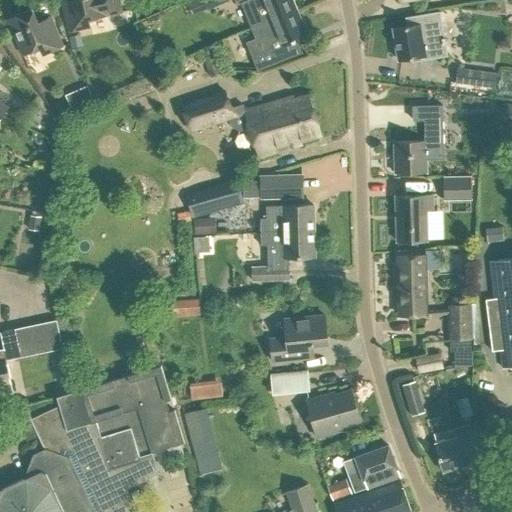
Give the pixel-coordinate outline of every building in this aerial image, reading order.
[(62,0),(70,31),(91,25),(90,19),(108,15),(107,14),(123,10),(120,0),(62,0)] [(221,0),(189,0),(187,1),(192,12),(221,0)] [(241,3),(251,28),(296,9),(292,0),(234,0),(237,5),(241,3)] [(63,46),(50,16),(38,21),(32,8),(8,18),(24,55),(40,48),(43,54),(63,46)] [(246,42),(258,70),(298,53),(293,41),(307,35),(296,9),(251,28),(255,38),(246,42)] [(405,26),(392,28),(398,60),(411,58),(412,62),(424,59),(424,57),(444,53),(442,44),(444,43),(443,37),(441,37),(440,29),(442,29),(439,11),(404,17),(405,26)] [(68,34),(71,46),(81,44),(78,32),(68,34)] [(457,68),(455,82),(495,87),(497,73),(457,68)] [(81,101),(76,90),(65,95),(70,106),(81,101)] [(379,90),(377,106),(389,107),(390,91),(379,90)] [(249,128),(257,156),(302,143),(301,140),(321,134),(310,95),(294,100),(293,96),(244,111),(242,104),(230,108),(225,91),(182,104),(189,128),(228,116),(231,125),(240,130),(249,128)] [(11,108),(0,100),(0,116),(3,119),(11,108)] [(502,115),(511,115),(511,102),(504,102),(502,115)] [(425,140),(394,141),(395,173),(427,172),(427,159),(444,159),(442,104),(413,105),(414,120),(424,120),(425,140)] [(302,175),(260,176),(261,197),(302,196),(302,175)] [(444,177),(444,200),(470,199),(470,177),(444,177)] [(212,191),(198,195),(197,190),(186,193),(193,216),(243,201),(237,179),(211,186),(212,191)] [(432,195),(395,196),(396,242),(427,239),(426,211),(432,211),(432,195)] [(261,218),(261,232),(284,231),(314,231),(313,204),(283,205),(283,206),(267,206),(267,218),(261,218)] [(484,214),(487,242),(504,240),(501,212),(484,214)] [(193,217),(194,235),(216,233),(214,215),(193,217)] [(43,217),(32,216),(30,230),(42,231),(43,217)] [(251,267),(252,280),(290,279),(290,266),(287,266),(287,256),(314,256),(314,231),(284,231),(261,232),(262,245),(267,245),(267,267),(251,267)] [(200,256),(217,255),(216,236),(199,237),(200,256)] [(399,315),(427,314),(425,254),(397,255),(399,315)] [(504,368),(511,367),(511,258),(490,261),(495,297),(493,297),(493,298),(485,299),(492,351),(501,350),(504,368)] [(170,314),(200,312),(199,300),(169,302),(170,314)] [(471,338),(470,304),(449,304),(450,339),(471,338)] [(269,336),(271,359),(313,355),(312,343),(328,341),(325,312),(283,316),(284,335),(269,336)] [(43,322),(49,351),(63,348),(57,319),(43,322)] [(14,328),(20,357),(49,351),(43,322),(14,328)] [(4,348),(0,348),(0,394),(13,391),(6,360),(20,357),(14,328),(0,331),(4,348)] [(440,352),(416,356),(418,369),(441,366),(440,352)] [(159,472),(153,452),(185,442),(174,409),(169,411),(165,400),(171,398),(160,365),(80,389),(79,388),(56,395),(59,404),(32,418),(29,411),(28,412),(43,446),(44,449),(33,453),(25,477),(3,487),(4,488),(0,489),(0,511),(137,511),(126,487),(159,472)] [(270,372),(272,392),(310,388),(307,368),(270,372)] [(414,379),(402,383),(411,413),(423,410),(414,379)] [(324,392),(305,398),(316,435),(346,426),(345,423),(360,419),(352,387),(325,395),(324,392)] [(456,398),(461,416),(473,413),(468,395),(456,398)] [(435,443),(443,471),(478,462),(468,425),(434,434),(436,443),(435,443)] [(388,445),(343,461),(354,493),(366,488),(399,477),(388,445)] [(351,491),(346,479),(327,486),(332,499),(351,491)] [(410,511),(400,481),(333,503),(335,511),(410,511)] [(288,491),(294,508),(286,511),(315,511),(307,484),(288,491)] [(151,511),(144,489),(136,491),(142,511),(151,511)]
